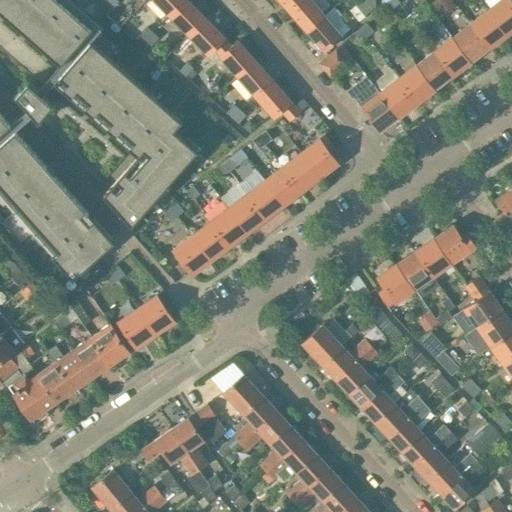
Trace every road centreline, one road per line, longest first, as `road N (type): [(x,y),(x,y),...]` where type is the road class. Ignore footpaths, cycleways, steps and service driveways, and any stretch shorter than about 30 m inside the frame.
road 1 (residential): [(23,481),(211,352),(243,319)]
road 2 (residential): [(418,511),(243,319)]
road 3 (residential): [(240,0),(409,190)]
road 4 (residential): [(243,319),(409,190)]
road 5 (residential): [(442,166),(511,264)]
